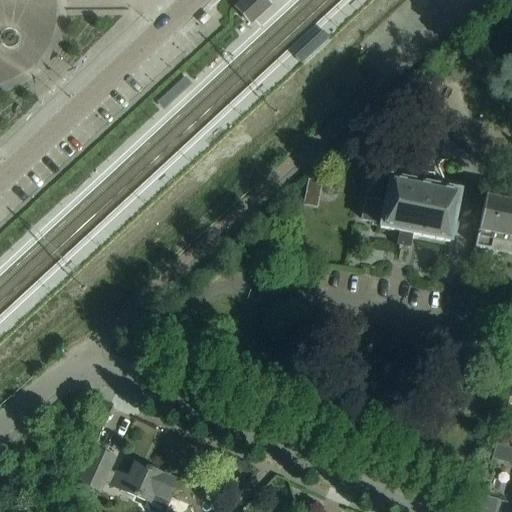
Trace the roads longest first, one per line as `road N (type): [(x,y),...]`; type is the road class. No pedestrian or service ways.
road 1 (residential): [(120,381),(134,357),(227,280),(463,325)]
road 2 (unclassified): [(417,511),(120,381)]
road 3 (residential): [(0,178),(195,0)]
road 4 (residential): [(511,17),(459,77),(452,105),(463,130),(511,139)]
